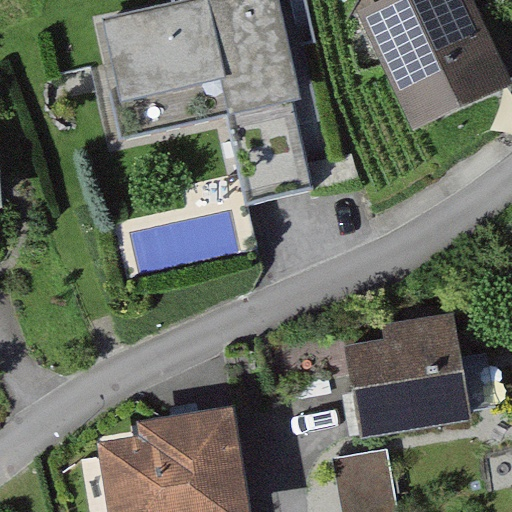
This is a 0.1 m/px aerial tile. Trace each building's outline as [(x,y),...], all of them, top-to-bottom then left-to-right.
[(104,103),(200,86),(222,204),(298,190),(263,0),(182,0),(89,17),(104,103)] [(492,85),(462,0),(387,0),(365,8),(403,116),(492,85)] [(0,155),(0,264),(9,264),(0,155)] [(354,358),(367,443),(481,424),(467,340),(354,358)] [(99,511),(241,511),(227,417),(128,433),(132,456),(92,463),(99,511)] [(345,511),(399,511),(391,451),(338,458),(345,511)]
